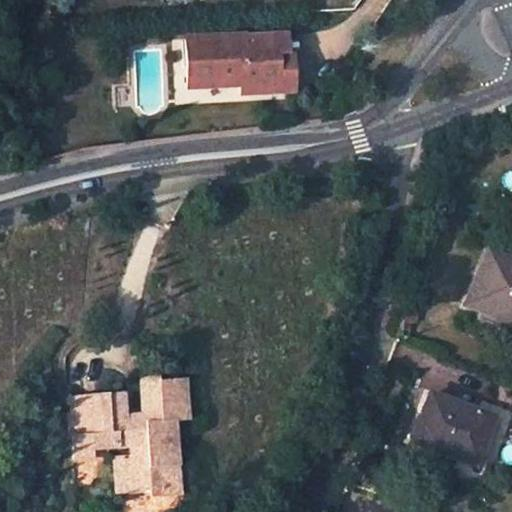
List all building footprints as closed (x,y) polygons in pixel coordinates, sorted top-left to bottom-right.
[(185,40),(186,87),(238,85),(239,94),(276,93),(274,54),(284,54),(283,39),(244,41),(244,38),(185,40)] [(291,93),(290,53),(284,54),(274,54),(276,93),(291,93)] [(511,263),(488,254),(466,304),(484,311),(511,323),(511,263)] [(511,323),(484,311),(480,320),(511,333),(511,323)] [(160,482),(172,481),(170,458),(163,459),(161,437),(174,436),(181,435),(181,413),(174,414),(172,394),(152,396),(152,391),(135,392),(138,431),(139,439),(124,440),(119,434),(119,432),(117,408),(64,412),(69,475),(90,474),(89,464),(126,461),(127,471),(117,471),(112,478),(114,509),(144,507),(154,506),(161,498),(160,482)] [(489,420),(428,397),(411,442),(454,459),(472,466),(488,421),(489,420)] [(472,466),(481,470),(497,424),(488,421),(472,466)] [(138,431),(119,432),(119,434),(124,440),(139,439),(138,431)] [(176,458),(174,436),(161,437),(163,459),(170,458),(176,458)] [(480,476),(481,470),(472,466),(454,459),(451,468),(472,480),(480,476)] [(365,471),(360,488),(375,493),(381,477),(365,471)] [(174,509),(172,481),(160,482),(161,498),(154,506),(144,507),(145,511),(174,509)]
